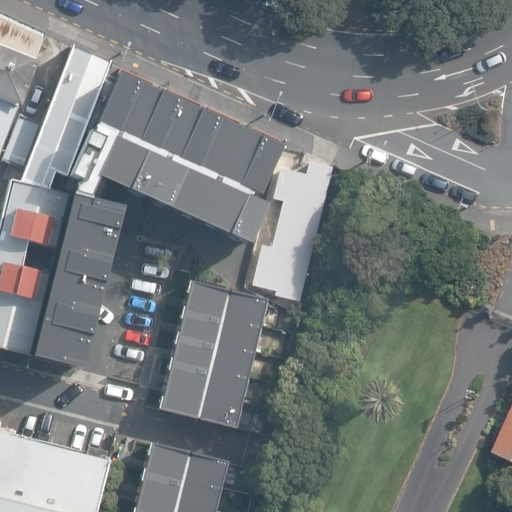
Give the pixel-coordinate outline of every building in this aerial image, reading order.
[(0,151),(18,104),(22,106),(40,61),(36,59),(46,33),(0,11),(0,151)] [(0,348),(33,355),(69,194),(48,189),(56,172),(67,176),(111,61),(74,46),(43,124),(20,115),(2,161),(25,170),(20,182),(11,179),(0,225),(0,348)] [(281,145),(119,73),(93,131),(89,129),(69,176),(79,181),(73,195),(33,355),(84,368),(125,206),(93,198),(100,177),(250,244),(266,203),(251,196),(253,192),(261,196),(281,145)] [(301,303),(333,168),(309,162),(306,174),(281,169),(273,199),(282,202),(271,248),(261,245),(252,285),(276,291),(274,296),(301,303)] [(237,429),(268,300),(192,281),(160,409),(237,429)] [(511,413),(496,451),(499,453),(511,458),(511,413)] [(98,511),(112,458),(0,430),(0,511),(98,511)] [(216,511),(229,462),(153,443),(135,511),(216,511)]
